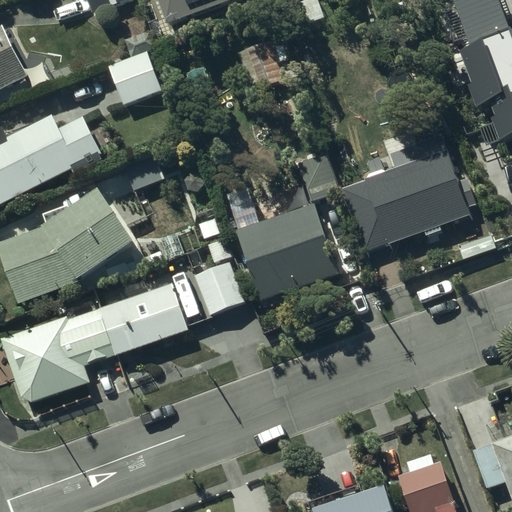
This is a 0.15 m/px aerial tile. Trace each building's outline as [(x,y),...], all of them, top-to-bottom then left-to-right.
[(132,0),(86,0),(93,18),(133,2),(132,0)] [(161,0),(169,23),(233,0),(161,0)] [(511,138),(511,32),(500,0),(462,0),(456,2),(473,48),(462,52),(474,85),(469,87),(477,109),(493,103),(499,118),(493,121),(501,143),(511,138)] [(0,93),(16,86),(17,90),(24,87),(22,83),(30,79),(4,28),(0,30),(0,93)] [(109,69),(124,108),(163,93),(148,54),(158,51),(151,34),(126,43),(132,60),(109,69)] [(271,43),(238,55),(254,97),(287,85),(271,43)] [(0,209),(72,174),(74,178),(105,164),(101,156),(118,148),(102,113),(59,132),(52,117),(7,137),(4,131),(0,133),(0,209)] [(365,256),(471,218),(468,210),(477,207),(472,192),(463,195),(441,134),(414,144),(421,162),(386,175),(384,172),(368,178),(369,181),(342,191),(365,256)] [(299,167),(313,206),(340,197),(326,157),(299,167)] [(125,171),(134,194),(166,181),(157,158),(125,171)] [(0,247),(0,255),(19,307),(79,287),(135,247),(98,195),(51,229),(0,247)] [(254,205),(232,212),(260,304),(339,280),(318,208),(261,226),(254,205)] [(161,242),(167,255),(145,263),(140,251),(133,254),(136,264),(109,275),(113,286),(187,256),(178,235),(161,242)] [(465,262),(496,251),(491,238),(460,249),(465,262)] [(231,265),(195,279),(210,319),(246,306),(231,265)] [(1,343),(22,401),(34,407),(92,386),(86,371),(191,334),(174,286),(69,323),(68,319),(1,343)] [(511,438),(473,454),(487,491),(506,484),(511,500),(511,438)] [(457,511),(443,466),(401,479),(412,511),(457,511)] [(316,511),(394,511),(387,489),(316,511)]
